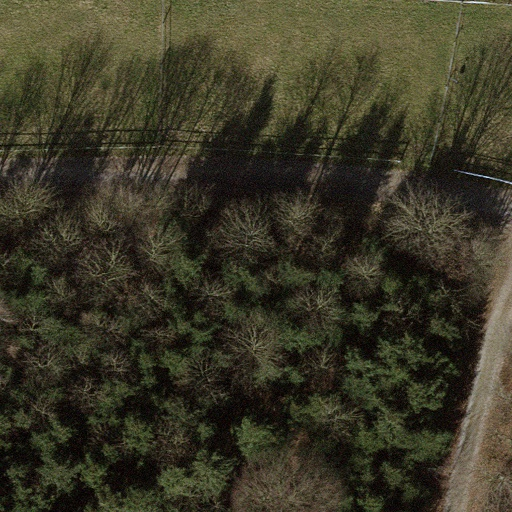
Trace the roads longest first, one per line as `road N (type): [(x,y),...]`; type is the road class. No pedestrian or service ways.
road 1 (track): [(511,203),(282,173),(0,174)]
road 2 (track): [(454,511),(511,281)]
